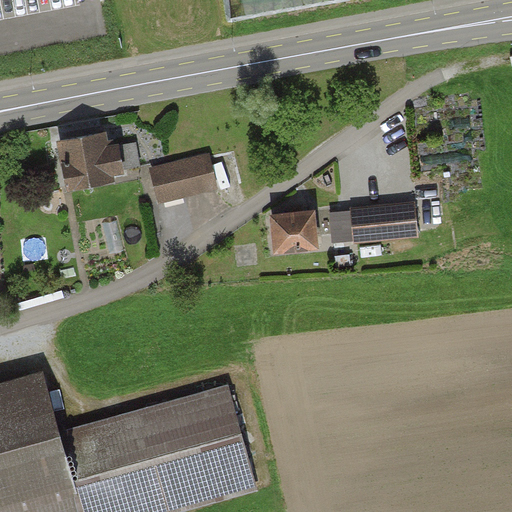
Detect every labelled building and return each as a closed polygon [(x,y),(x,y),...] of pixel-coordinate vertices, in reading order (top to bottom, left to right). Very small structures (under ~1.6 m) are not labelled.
[(109,133),(55,142),(63,189),(117,180),(109,133)] [(220,193),(213,157),(151,169),(158,206),(220,193)] [(417,239),(414,205),(356,211),(359,245),(417,239)] [(316,211),(269,216),(273,254),(320,249),(316,211)] [(47,377),(0,389),(0,511),(181,511),(260,490),(232,388),(62,434),(47,377)]
